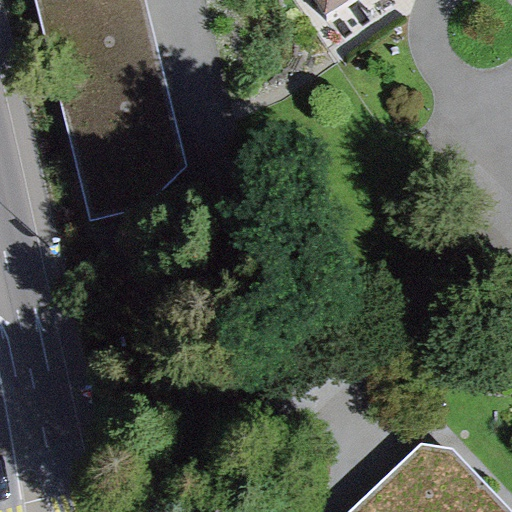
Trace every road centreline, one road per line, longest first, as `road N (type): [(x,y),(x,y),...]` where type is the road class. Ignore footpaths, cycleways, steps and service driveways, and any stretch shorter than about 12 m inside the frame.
road 1 (primary): [(74,511),(13,391)]
road 2 (primary): [(13,391),(12,511)]
